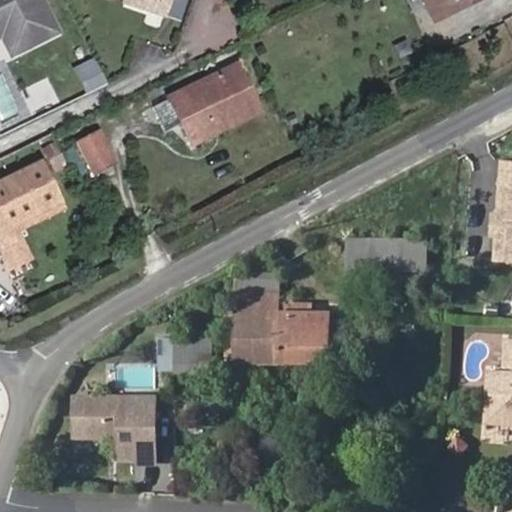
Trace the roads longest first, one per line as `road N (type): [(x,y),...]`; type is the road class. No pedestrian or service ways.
road 1 (residential): [(511,101),(49,349),(36,376)]
road 2 (residential): [(0,504),(182,511)]
road 3 (residential): [(36,376),(0,495)]
